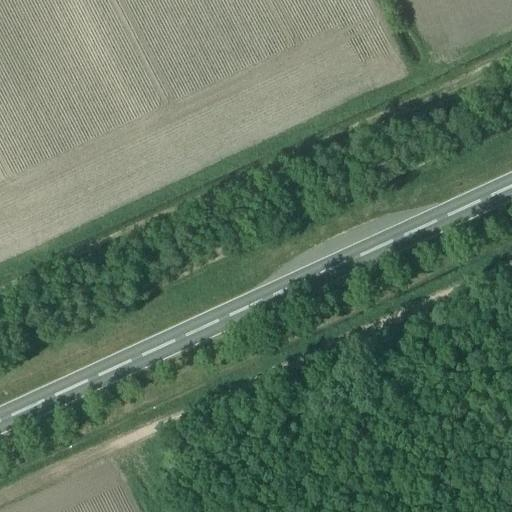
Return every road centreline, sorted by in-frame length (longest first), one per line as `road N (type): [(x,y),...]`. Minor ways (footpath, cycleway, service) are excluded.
road 1 (unknown): [(0,268),(511,29)]
road 2 (unknown): [(0,356),(511,119)]
road 3 (track): [(511,266),(0,502)]
road 4 (trunk): [(0,420),(511,185)]
